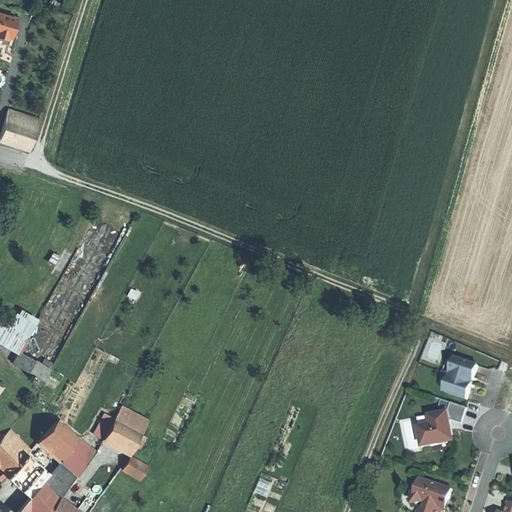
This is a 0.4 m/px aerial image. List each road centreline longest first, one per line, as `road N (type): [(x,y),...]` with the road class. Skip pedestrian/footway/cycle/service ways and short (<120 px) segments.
road 1 (track): [(86,0),(32,162),(511,361)]
road 2 (track): [(503,0),(424,285),(399,312)]
road 3 (track): [(349,511),(425,323)]
road 4 (residential): [(474,511),(511,392)]
